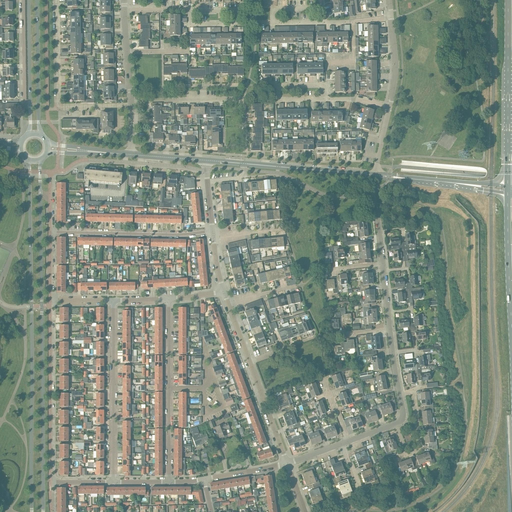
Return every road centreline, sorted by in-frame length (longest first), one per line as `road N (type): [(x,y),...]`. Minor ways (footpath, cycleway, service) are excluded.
road 1 (tertiary): [(25,159),(31,511)]
road 2 (tertiary): [(43,511),(40,193)]
road 3 (residential): [(114,482),(50,482),(50,300)]
road 4 (primary): [(508,0),(507,186)]
road 5 (residential): [(114,300),(114,482)]
road 6 (residential): [(169,299),(169,481)]
road 7 (residential): [(212,231),(49,232)]
road 8 (primary): [(507,191),(511,331)]
road 9 (tertiary): [(41,135),(36,0)]
road 10 (tertiary): [(375,175),(242,163)]
